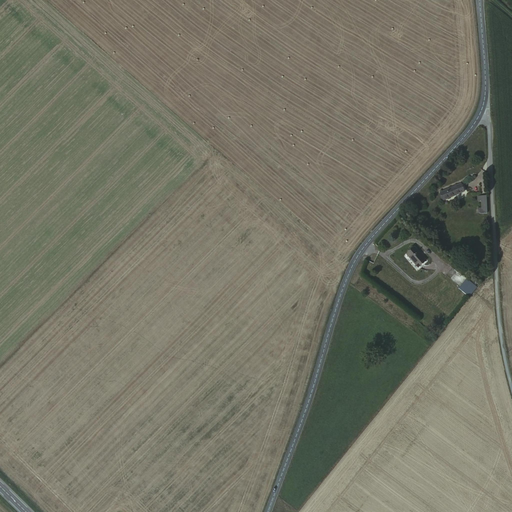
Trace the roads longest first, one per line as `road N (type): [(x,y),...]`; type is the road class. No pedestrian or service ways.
road 1 (tertiary): [(268,511),(351,262),(486,103)]
road 2 (unclassified): [(486,103),(499,330),(511,389)]
